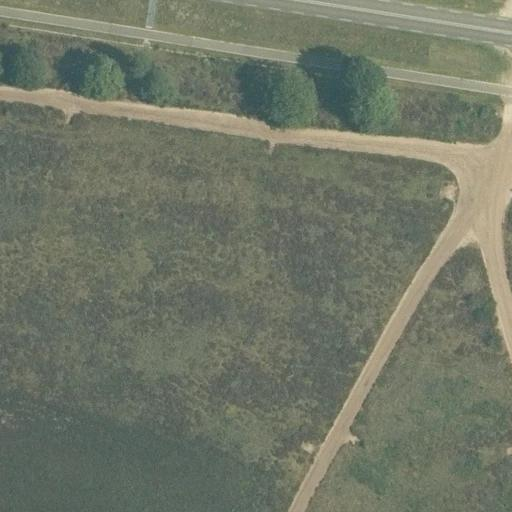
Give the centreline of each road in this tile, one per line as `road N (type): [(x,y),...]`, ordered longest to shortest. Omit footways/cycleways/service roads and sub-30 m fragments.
road 1 (track): [(499,160),(0,92)]
road 2 (track): [(296,511),(450,238),(484,194)]
road 3 (primary): [(511,33),(298,0)]
road 4 (track): [(484,194),(511,330)]
